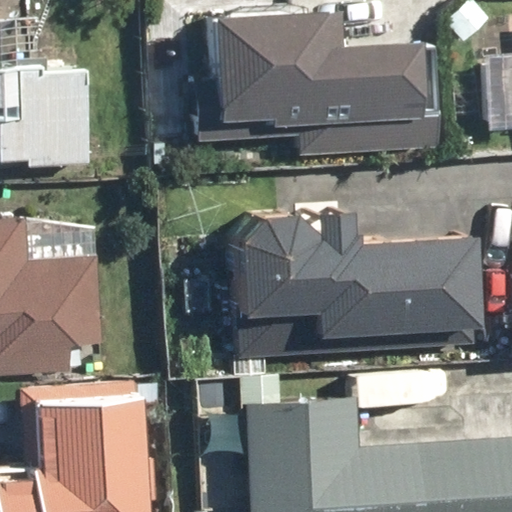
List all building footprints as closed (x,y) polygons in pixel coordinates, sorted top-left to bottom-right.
[(397,124),(394,38),(313,42),(312,14),(192,20),(196,132),(397,124)] [(511,55),(471,57),(475,131),(511,128),(511,55)] [(0,160),(14,160),(14,165),(83,161),(79,73),(28,76),(27,67),(0,68),(0,160)] [(286,217),(287,232),(270,218),(237,219),(218,247),(220,315),(288,314),(289,334),(456,331),(454,234),(331,236),(330,216),(286,217)] [(0,380),(56,378),(55,347),(88,346),(85,258),(10,261),(8,222),(0,222),(0,380)] [(511,296),(502,297),(504,353),(511,352),(511,296)] [(9,463),(0,463),(0,511),(128,511),(123,380),(6,385),(9,463)] [(511,511),(511,439),(345,447),(343,398),(191,404),(193,461),(225,460),(227,511),(511,511)] [(444,401),(370,402),(371,436),(445,435),(444,401)]
